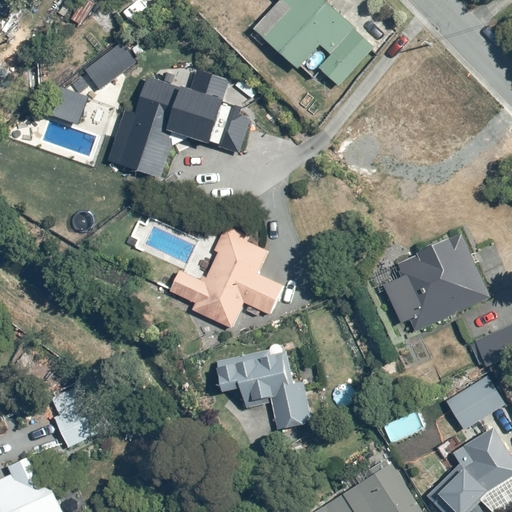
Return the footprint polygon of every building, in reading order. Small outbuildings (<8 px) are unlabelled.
[(101,3),(95,0),(78,0),(68,16),(86,27),(101,3)] [(316,80),(323,71),(342,87),(379,42),(327,0),(276,0),(253,29),(316,80)] [(118,40),(48,94),(60,109),(76,96),(84,106),(138,64),(118,40)] [(139,109),(122,106),(110,162),(166,175),(174,138),(244,152),(252,114),(244,112),(246,105),(225,101),(231,77),(197,69),(194,83),(147,73),(139,109)] [(207,278),(179,267),(169,293),(194,302),(191,310),(238,327),(245,306),(274,316),(286,282),(261,273),(271,247),(247,238),(249,235),(225,226),(207,278)] [(465,231),(396,261),(401,272),(384,279),(400,320),(410,316),(415,329),(492,298),(465,231)] [(491,326),(473,334),(487,368),(505,360),(491,326)] [(272,346),(214,360),(220,390),(237,386),(243,409),(269,402),(276,428),(314,419),(304,378),(296,380),(288,349),(273,353),(272,346)] [(482,373),(445,401),(466,429),(447,444),(461,462),(426,489),(443,511),(471,511),(485,502),(489,507),(511,489),(511,436),(496,415),(508,406),(482,373)] [(55,416),(69,447),(110,429),(97,398),(55,416)] [(0,511),(64,511),(35,453),(7,467),(11,474),(0,479),(0,511)] [(428,511),(391,454),(303,511),(428,511)]
